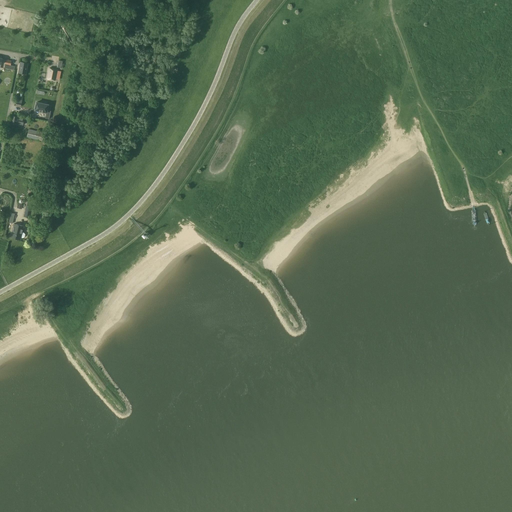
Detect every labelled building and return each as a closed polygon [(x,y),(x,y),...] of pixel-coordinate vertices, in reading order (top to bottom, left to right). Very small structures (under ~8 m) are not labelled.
[(18,73),(26,74),(28,63),(20,62),(18,73)] [(55,80),(56,73),(57,70),(49,68),(47,78),(55,80)] [(34,110),(46,113),(45,118),(49,119),(50,111),(47,110),(48,105),(36,102),(34,110)] [(16,124),(17,123),(22,124),(23,119),(18,118),(18,117),(12,116),(10,127),(13,127),(14,124),(16,124)] [(26,137),(42,141),(44,133),(28,129),(26,137)] [(30,218),(31,210),(32,207),(26,206),(24,216),(30,218)] [(11,237),(16,239),(19,225),(14,224),(11,237)] [(24,226),(19,225),(16,239),(20,240),(24,226)]
